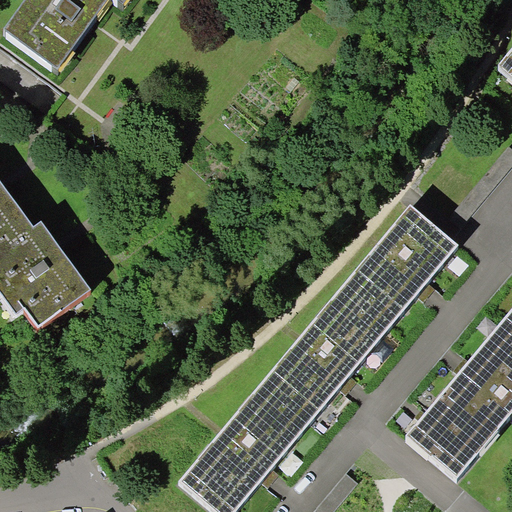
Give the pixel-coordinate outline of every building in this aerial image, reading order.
[(24,0),(3,29),(57,69),(107,0),(117,0),(123,4),(125,0),(24,0)] [(511,47),(497,65),(511,77),(511,47)] [(0,290),(17,315),(26,309),(39,327),(92,289),(61,247),(42,221),(34,227),(4,184),(0,178),(0,290)] [(410,204),(177,482),(212,511),(234,511),(260,482),(266,475),(271,469),(338,389),(344,382),(349,376),(416,295),(422,289),(427,283),(459,245),(410,204)] [(435,289),(427,283),(422,289),(416,295),(424,302),(435,289)] [(419,420),(405,436),(457,478),(511,412),(511,307),(468,361),(463,367),(457,374),(424,413),(422,416),(419,420)] [(464,358),(453,371),(457,374),(463,367),(468,361),(464,358)] [(344,382),(338,389),(345,395),(356,381),(349,376),(344,382)] [(422,416),(424,413),(421,411),(415,417),(419,420),(422,416)] [(279,475),(271,469),(266,475),(260,482),(268,488),(279,475)]
